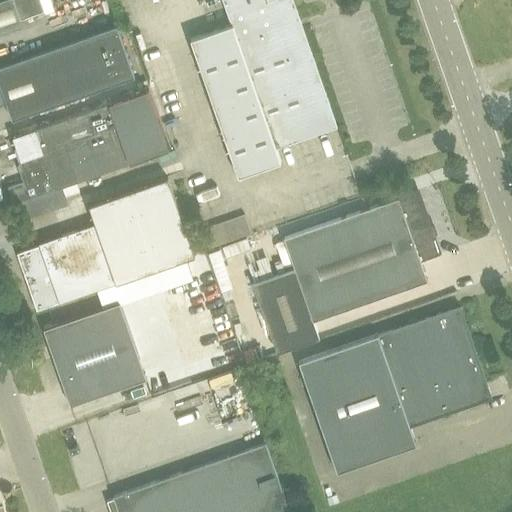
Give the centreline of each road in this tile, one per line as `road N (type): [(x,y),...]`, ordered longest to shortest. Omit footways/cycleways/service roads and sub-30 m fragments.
road 1 (tertiary): [(511,222),(433,0)]
road 2 (unclassified): [(42,511),(0,390)]
